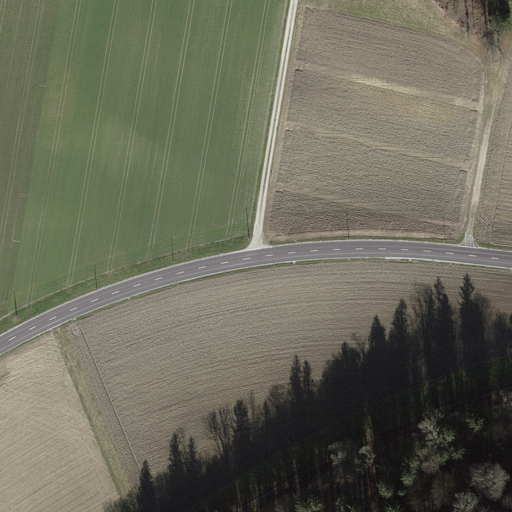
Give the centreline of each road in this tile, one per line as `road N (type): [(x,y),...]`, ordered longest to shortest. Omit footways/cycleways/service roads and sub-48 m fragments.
road 1 (tertiary): [(511,261),(402,251),(253,255),(138,283),(0,347)]
road 2 (track): [(254,511),(511,386)]
road 3 (track): [(253,255),(295,0)]
road 4 (track): [(58,316),(137,511)]
road 5 (track): [(468,256),(506,64)]
